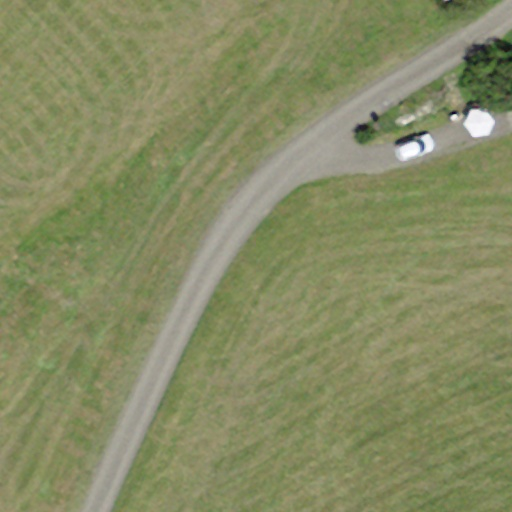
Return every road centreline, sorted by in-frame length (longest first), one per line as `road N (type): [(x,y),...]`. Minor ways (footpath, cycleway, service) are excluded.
road 1 (track): [(101,511),(253,196),(310,147),(511,8)]
road 2 (track): [(310,147),(364,161),(462,140)]
